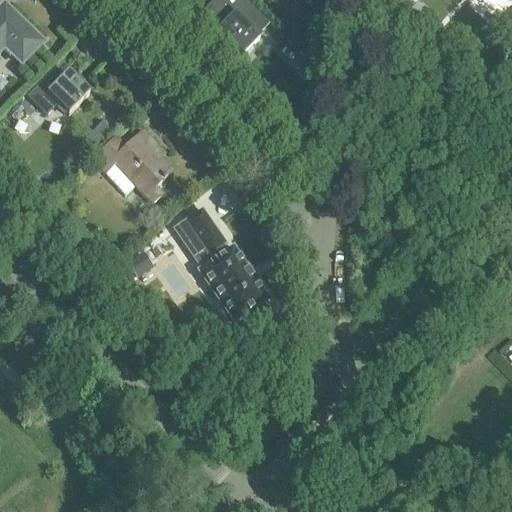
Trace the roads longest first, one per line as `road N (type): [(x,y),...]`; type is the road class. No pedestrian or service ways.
road 1 (unclassified): [(251,498),(214,472),(0,256)]
road 2 (residential): [(323,256),(201,98),(100,0)]
road 3 (residential): [(323,256),(362,0)]
road 4 (unclassified): [(362,389),(511,245)]
road 5 (unclassified): [(251,498),(362,389)]
road 6 (residential): [(362,389),(315,330),(323,256)]
